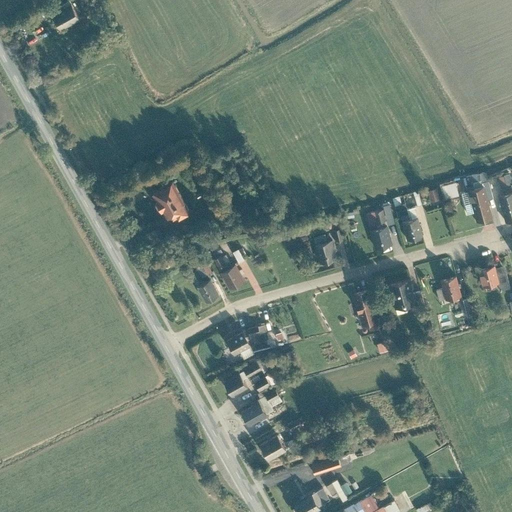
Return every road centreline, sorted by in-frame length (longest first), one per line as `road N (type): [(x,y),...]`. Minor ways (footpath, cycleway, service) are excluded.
road 1 (residential): [(165,345),(246,302),(502,232)]
road 2 (tertiary): [(0,47),(165,345)]
road 3 (tertiary): [(165,345),(258,511)]
